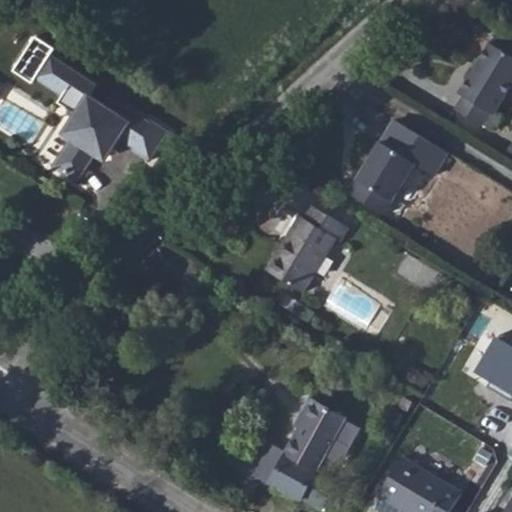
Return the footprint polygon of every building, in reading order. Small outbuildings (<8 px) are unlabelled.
[(494,114),(511,85),(511,38),(499,30),(461,94),(465,96),(456,110),(482,126),(483,123),(490,112),(494,114)] [(151,160),(169,131),(153,120),(151,122),(112,97),(106,107),(98,102),(90,97),(98,85),(52,55),(38,77),(64,94),(59,103),(78,115),(66,133),(74,138),(56,166),(78,180),(96,153),(98,154),(110,152),(120,137),(135,147),(134,149),(151,160)] [(0,91),(1,92),(12,75),(0,67),(0,91)] [(125,68),(119,76),(135,86),(141,78),(125,68)] [(494,114),(490,112),(483,123),(494,130),(501,118),(494,114)] [(434,176),(449,153),(396,120),(359,181),(369,187),(360,200),(385,215),(416,164),(434,176)] [(360,200),(369,187),(359,181),(351,194),(360,200)] [(304,293),(337,239),(341,242),(350,227),(313,206),(305,218),(301,216),(267,271),(304,293)] [(511,346),(495,336),(474,373),(511,394),(511,346)] [(414,383),(421,372),(405,362),(398,373),(414,383)] [(338,481),(318,471),(346,418),(311,399),(301,416),(306,419),(300,429),(287,453),(269,443),(253,472),(301,500),(302,499),(322,510),(326,503),(335,508),(343,495),(334,489),(338,481)] [(306,419),(301,416),(296,427),(300,429),(306,419)] [(451,511),(462,493),(402,458),(380,495),(408,511),(451,511)] [(488,505),(504,479),(491,471),(475,497),(488,505)] [(511,496),(501,491),(489,511),(502,511),(511,497),(511,496)] [(511,511),(511,497),(502,511),(511,511)]
